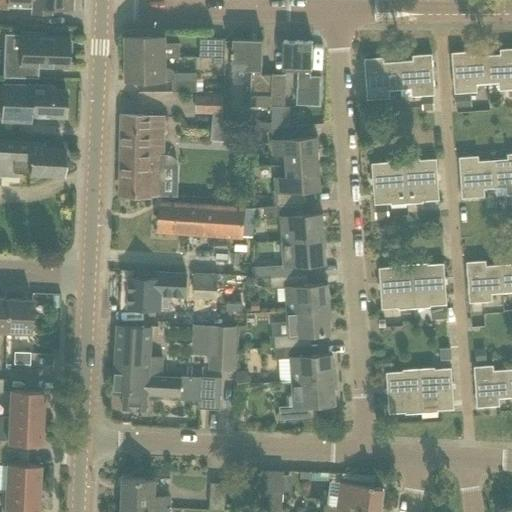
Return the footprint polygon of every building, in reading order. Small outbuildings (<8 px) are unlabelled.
[(8,0),(8,3),(8,5),(32,6),(32,11),(48,11),(49,5),(70,6),(70,0),(8,0)] [(67,66),(67,55),(67,52),(70,52),(71,41),(68,41),(68,38),(43,37),(43,33),(21,33),(20,52),(4,51),(3,77),(37,78),(38,65),(67,66)] [(166,43),(166,35),(125,35),(126,58),(166,58),(180,57),(180,43),(166,43)] [(226,39),(213,38),(212,63),(225,64),(226,39)] [(232,51),(232,55),(232,56),(233,56),(233,69),(252,70),(251,95),(252,95),(251,106),(272,107),(273,73),(262,73),(263,40),(233,39),(233,51),(232,51)] [(297,89),(311,90),(311,70),(312,70),(313,41),(284,41),(283,69),(298,69),(297,89)] [(486,56),(488,83),(499,82),(500,90),(509,90),(510,98),(511,97),(511,48),(500,49),(501,55),(486,56)] [(455,93),(472,92),(478,92),(477,84),(488,83),(486,56),(472,57),(471,51),(452,52),(455,93)] [(412,97),(423,96),(433,95),(435,95),(432,54),(413,55),(413,61),(399,62),(401,89),(412,89),(412,97)] [(390,90),(401,89),(399,62),(384,63),(384,57),(364,59),(367,100),(369,99),(369,108),(381,107),(381,99),(390,98),(390,90)] [(126,58),(126,81),(166,81),(166,80),(172,80),(173,91),(197,91),(197,73),(175,73),(172,69),(166,69),(166,58),(126,58)] [(286,74),(273,73),(272,107),(285,107),(286,74)] [(49,89),(49,87),(33,86),(5,85),(4,113),(31,114),(31,115),(65,117),(66,90),(49,89)] [(195,92),(194,111),(221,112),(222,93),(195,92)] [(472,92),(455,93),(456,109),(473,108),(472,92)] [(434,111),(433,95),(423,96),(424,112),(434,111)] [(374,108),(365,109),(366,119),(375,118),(374,108)] [(223,119),(224,114),(213,113),(212,139),(235,141),(236,120),(223,119)] [(163,116),(123,115),(121,195),(149,196),(150,194),(162,195),(163,116)] [(285,153),(286,165),(319,163),(317,137),(297,138),(296,125),(272,128),(274,154),(285,153)] [(0,141),(0,159),(13,160),(12,172),(29,173),(62,175),(63,148),(43,147),(43,143),(0,141)] [(493,161),(495,188),(506,187),(507,195),(511,194),(511,153),(508,154),(508,160),(493,161)] [(495,188),(493,161),(479,162),(479,156),(459,157),(462,198),(485,196),(485,188),(495,188)] [(420,161),(405,162),(407,201),(423,200),(423,201),(439,200),(436,159),(420,160),(420,161)] [(407,201),(405,162),(388,163),(388,162),(372,163),(375,204),(376,204),(388,203),(391,203),(391,202),(407,201)] [(276,177),(277,190),(273,190),(274,206),(308,203),(306,203),(305,190),(321,189),(319,163),(286,165),(287,176),(276,177)] [(244,208),(161,202),(160,231),(242,236),(244,208)] [(267,206),(268,218),(281,217),(283,241),(325,238),(323,213),(303,215),(302,205),(308,205),(308,203),(274,206),(267,206)] [(388,218),(388,203),(376,204),(376,219),(388,218)] [(270,265),(271,277),(307,275),(306,264),(326,263),(325,238),(283,241),(283,251),(277,252),(278,264),(270,265)] [(503,292),(501,265),(486,266),(486,260),(467,262),(470,303),(493,301),(492,293),(503,292)] [(428,265),(412,266),(415,306),(430,305),(431,305),(447,304),(444,263),(428,265)] [(511,264),(501,265),(503,292),(511,291),(511,264)] [(415,306),(412,266),(396,268),(396,267),(379,268),(382,309),(396,308),(399,308),(399,307),(415,306)] [(131,277),(130,307),(159,308),(159,307),(172,308),(175,305),(176,294),(217,296),(218,275),(174,272),(173,280),(131,277)] [(308,285),(307,275),(271,277),(272,288),(286,287),(288,311),(329,308),(328,284),(308,285)] [(6,331),(30,332),(32,300),(8,299),(6,331)] [(275,336),(276,348),(312,345),(311,334),(331,333),(329,308),(288,311),(290,334),(275,336)] [(119,325),(116,369),(148,371),(147,381),(154,382),(155,377),(161,378),(161,375),(162,358),(149,357),(151,328),(119,325)] [(209,368),(236,369),(238,325),(211,325),(209,368)] [(293,381),(334,379),(333,354),(313,355),(312,345),(276,348),(276,360),(279,359),(280,382),(293,381)] [(486,348),(476,349),(477,362),(487,361),(486,348)] [(14,352),(13,363),(29,364),(30,352),(14,352)] [(450,364),(449,352),(437,353),(437,364),(450,364)] [(382,358),(382,367),(393,367),(392,358),(382,358)] [(510,397),(509,369),(494,371),(494,365),(474,366),(477,407),(500,406),(499,398),(510,397)] [(435,370),(419,371),(422,410),(438,409),(438,410),(454,409),(451,368),(435,369),(435,370)] [(147,394),(180,396),(181,376),(161,375),(161,378),(155,377),(154,382),(147,381),(148,371),(116,369),(115,392),(125,392),(124,409),(146,411),(147,394)] [(237,383),(251,383),(250,375),(245,370),(237,371),(237,383)] [(422,410),(419,371),(403,372),(403,371),(387,372),(390,413),(406,412),(406,411),(422,410)] [(222,378),(181,376),(180,396),(180,407),(220,410),(221,390),(222,378)] [(336,403),(334,379),(293,381),(294,391),(290,392),(287,395),(288,405),(280,406),(280,420),(323,417),(323,415),(317,416),(316,405),(336,403)] [(10,390),(9,416),(42,418),(43,391),(10,390)] [(7,443),(40,445),(42,418),(9,416),(7,443)] [(7,463),(6,490),(38,491),(39,465),(7,463)] [(269,511),(276,511),(282,511),(284,472),(264,471),(263,495),(270,496),(269,511)] [(310,471),(301,471),(301,479),(310,479),(310,471)] [(124,479),(123,506),(169,508),(170,497),(154,496),(155,480),(124,479)] [(227,483),(211,482),(210,509),(225,510),(227,483)] [(375,487),(375,485),(371,485),(370,487),(341,483),(338,502),(338,507),(325,505),(323,511),(346,511),(380,511),(384,488),(375,487)] [(4,511),(37,511),(38,491),(6,490),(4,511)] [(511,511),(511,495),(510,496),(511,505),(508,506),(508,508),(499,510),(499,511),(511,511)]
